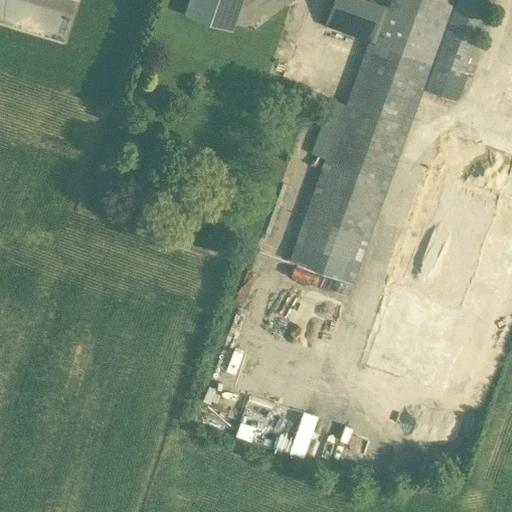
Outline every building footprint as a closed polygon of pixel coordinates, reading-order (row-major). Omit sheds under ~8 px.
[(187,0),(183,13),(232,30),(235,23),(242,0),(187,0)] [(453,0),(388,0),(387,6),(369,0),(332,0),(323,25),(367,41),(345,103),(329,97),(321,119),(337,125),(289,258),(352,281),(453,0)] [(455,0),(424,89),(454,100),(490,0),(455,0)] [(84,44),(89,24),(71,20),(66,40),(84,44)] [(28,72),(74,90),(81,72),(35,54),(28,72)] [(511,155),(447,132),(360,372),(459,407),(511,260),(511,155)] [(485,359),(494,363),(505,333),(495,330),(485,359)]
